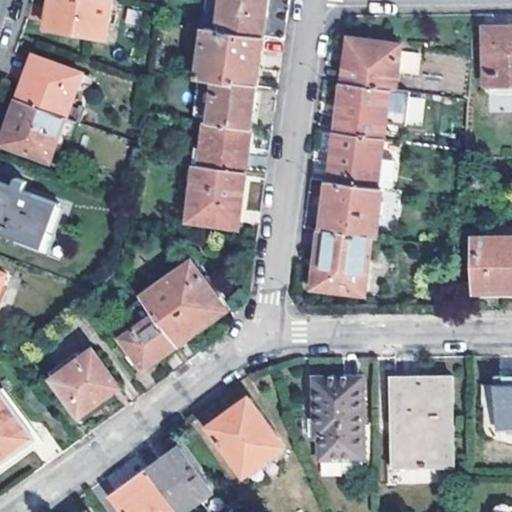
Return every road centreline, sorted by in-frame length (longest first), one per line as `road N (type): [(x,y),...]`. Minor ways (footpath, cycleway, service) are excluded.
road 1 (residential): [(267,337),(314,0)]
road 2 (residential): [(15,511),(267,337)]
road 3 (residential): [(267,337),(511,331)]
